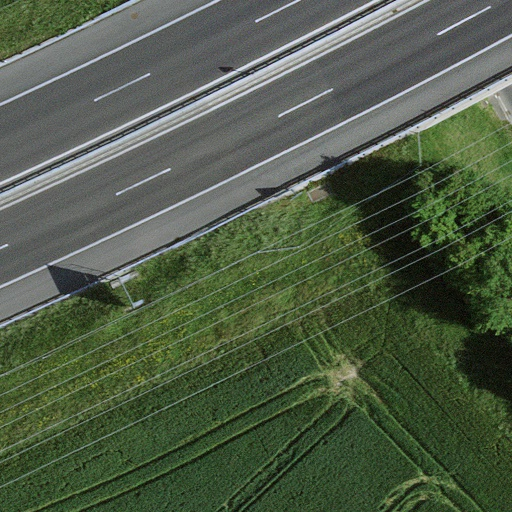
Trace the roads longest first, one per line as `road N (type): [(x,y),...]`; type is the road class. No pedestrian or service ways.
road 1 (motorway): [(0,247),(500,0)]
road 2 (motorway): [(298,0),(0,143)]
